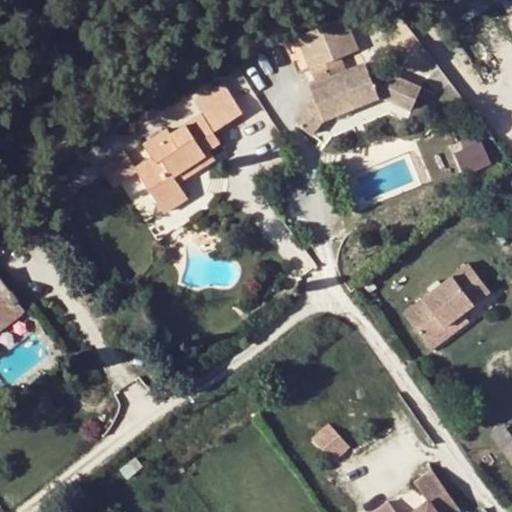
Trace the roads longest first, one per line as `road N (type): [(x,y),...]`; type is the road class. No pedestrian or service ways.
road 1 (residential): [(492,511),(334,289),(143,426)]
road 2 (residential): [(143,426),(30,268)]
road 3 (residential): [(143,426),(24,511)]
road 4 (unknown): [(334,289),(310,228),(299,158)]
